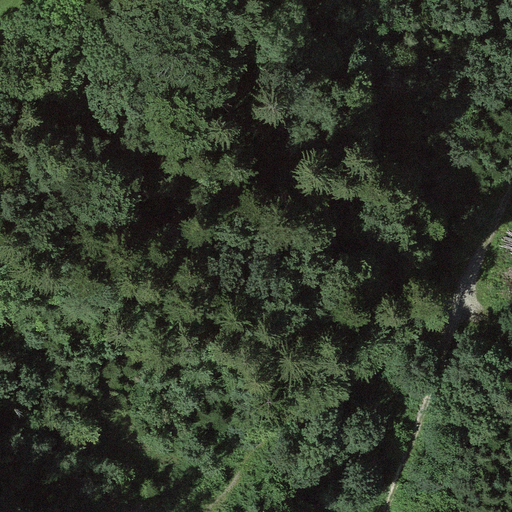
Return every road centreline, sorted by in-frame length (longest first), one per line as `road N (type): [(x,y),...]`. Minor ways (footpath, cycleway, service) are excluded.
road 1 (track): [(383,511),(511,183)]
road 2 (track): [(212,511),(314,398),(465,297)]
